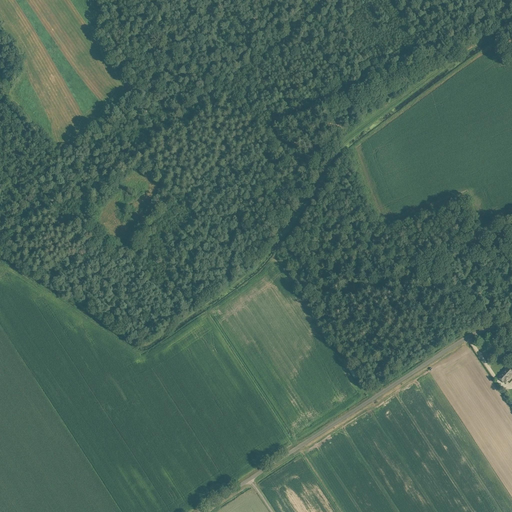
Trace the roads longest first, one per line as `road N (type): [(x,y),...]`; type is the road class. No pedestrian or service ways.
road 1 (unclassified): [(200,511),(456,344),(511,322)]
road 2 (track): [(484,39),(348,141),(320,172)]
road 3 (track): [(185,314),(261,262),(320,172)]
road 4 (track): [(223,87),(317,0)]
